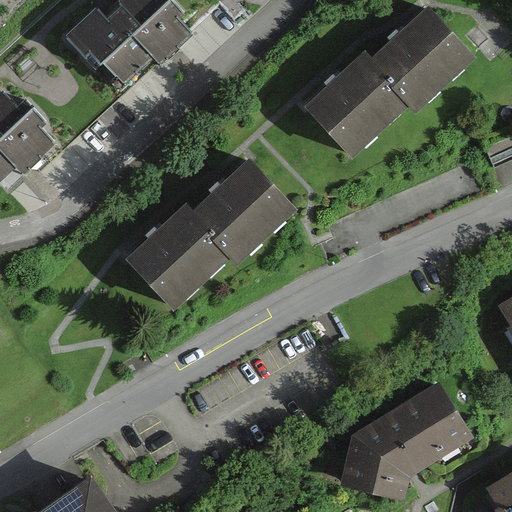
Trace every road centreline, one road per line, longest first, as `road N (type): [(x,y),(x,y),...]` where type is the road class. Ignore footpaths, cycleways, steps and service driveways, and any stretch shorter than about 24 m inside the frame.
road 1 (residential): [(0,484),(333,287),(511,211)]
road 2 (residential): [(0,232),(70,203),(290,0)]
